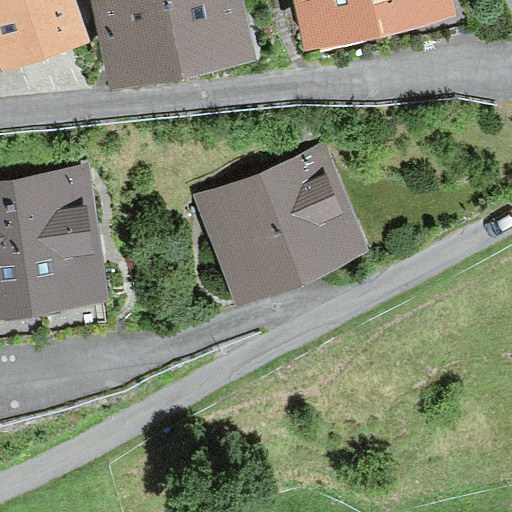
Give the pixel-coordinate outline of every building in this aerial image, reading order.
[(80,0),(0,0),(0,57),(89,25),(80,0)] [(247,0),(94,0),(110,72),(256,42),(247,0)] [(454,0),(295,0),(304,37),(455,3),(454,0)] [(367,227),(328,131),(192,186),(231,282),(367,227)] [(0,282),(106,265),(87,150),(0,164),(0,282)]
